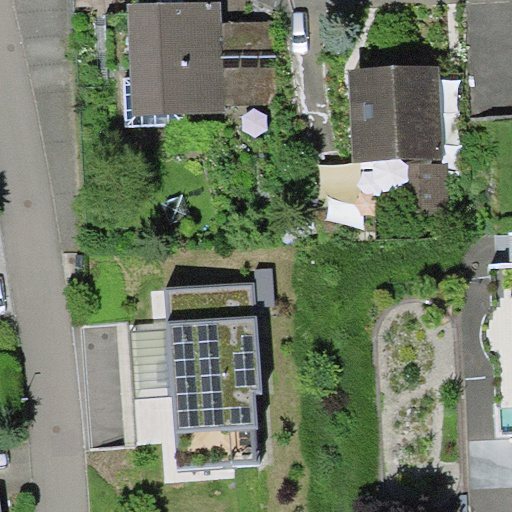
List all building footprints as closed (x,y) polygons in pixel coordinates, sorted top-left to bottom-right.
[(173,2),(128,4),(130,77),(132,115),(184,114),(225,112),(224,104),(222,23),(221,1),(173,2)] [(272,21),(222,23),(224,104),(275,101),(272,21)] [(391,67),(348,69),(352,161),(443,158),(440,66),(391,67)] [(184,124),(184,114),(132,115),(130,77),(124,77),(126,126),(184,124)] [(447,163),(408,165),(410,211),(449,210),(447,163)] [(254,281),(166,287),(168,321),(166,321),(171,395),(176,468),(257,463),(254,428),(258,428),(256,393),(262,393),(254,281)] [(136,399),(171,395),(166,321),(130,324),(136,399)]
